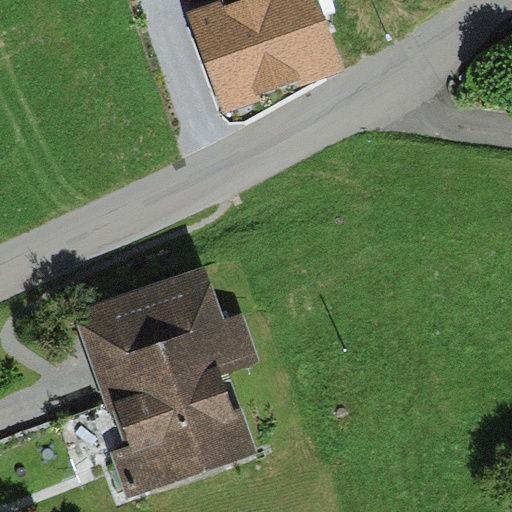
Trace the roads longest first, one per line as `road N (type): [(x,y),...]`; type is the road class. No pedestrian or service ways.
road 1 (residential): [(0,273),(345,101)]
road 2 (residential): [(345,101),(507,0)]
road 3 (residential): [(345,101),(511,134)]
